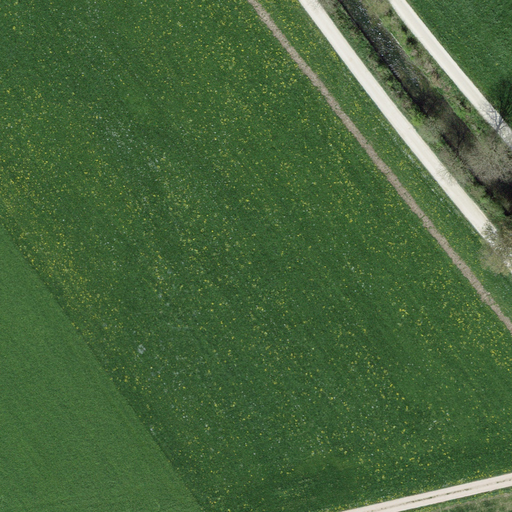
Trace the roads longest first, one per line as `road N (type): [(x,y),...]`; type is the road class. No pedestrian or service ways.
road 1 (track): [(306,0),(511,277)]
road 2 (track): [(511,134),(400,0)]
road 3 (track): [(368,511),(511,481)]
